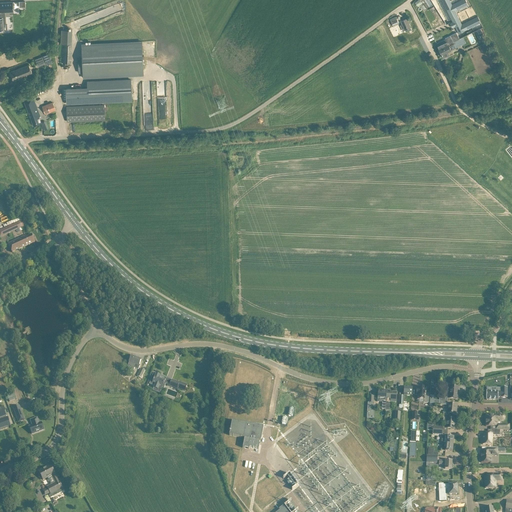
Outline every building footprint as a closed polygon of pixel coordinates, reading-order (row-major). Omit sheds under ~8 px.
[(441,0),(455,26),(458,33),(481,22),(477,16),(462,24),(455,11),(468,4),(465,0),(460,0),(452,4),(449,0),(441,0)] [(13,2),(0,2),(0,11),(4,12),(14,11),(13,2)] [(393,26),(399,24),(396,17),(390,19),(393,26)] [(408,31),(411,29),(410,27),(406,18),(401,21),(402,24),(400,25),(402,30),(407,28),(408,31)] [(485,38),(480,29),(475,32),(479,41),(485,38)] [(459,38),(457,33),(445,38),(446,39),(436,44),(440,50),(446,47),(445,46),(448,45),(448,44),(459,38)] [(446,47),(440,50),(441,54),(442,55),(443,58),(449,55),(447,52),(463,44),(460,38),(459,38),(448,44),(448,45),(445,46),(446,47)] [(487,41),(482,44),(485,51),(491,48),(487,41)] [(83,77),(144,74),(142,42),(82,44),(82,59),(78,59),(79,72),(83,72),(83,77)] [(35,59),(38,67),(46,63),(47,65),(53,63),(49,53),(35,59)] [(13,80),(32,73),(29,65),(10,72),(13,80)] [(67,103),(132,100),(131,79),(87,81),(88,88),(66,89),(67,103)] [(34,98),(25,101),(34,125),(41,122),(39,116),(40,116),(34,98)] [(45,114),(56,110),(53,102),(42,106),(45,114)] [(67,121),(74,121),(105,119),(104,105),(67,107),(67,121)] [(24,227),(21,221),(5,228),(8,234),(24,227)] [(8,244),(12,253),(35,242),(32,235),(27,237),(26,236),(8,244)] [(139,365),(141,360),(131,356),(128,367),(127,369),(130,370),(131,368),(134,369),(135,368),(138,369),(140,365),(139,365)] [(153,374),(149,384),(154,386),(153,391),(160,393),(162,388),(164,389),(165,385),(163,384),(165,381),(166,378),(160,376),(159,376),(160,375),(157,374),(157,375),(156,374),(155,375),(153,374)] [(180,382),(179,383),(172,380),(170,386),(177,389),(178,388),(185,391),(187,385),(180,382)] [(399,397),(399,406),(403,406),(403,403),(407,403),(407,395),(409,395),(412,396),(412,388),(410,387),(404,387),(404,392),(403,395),(403,397),(399,397)] [(422,388),(419,388),(419,389),(416,389),(416,396),(418,396),(418,400),(424,400),(424,403),(428,403),(429,394),(426,394),(426,388),(425,388),(425,387),(423,387),(422,388)] [(458,392),(458,388),(450,387),(450,388),(449,397),(449,399),(452,399),(457,400),(458,395),(457,395),(457,392),(458,392)] [(507,398),(507,388),(501,388),(501,391),(492,391),(492,392),(486,392),(486,393),(485,393),(485,396),(486,396),(486,400),(498,400),(498,397),(501,397),(501,398),(507,398)] [(283,392),(280,406),(289,408),(292,394),(283,392)] [(378,397),(378,400),(382,401),(382,410),(385,410),(386,392),(378,392),(378,397)] [(386,392),(385,410),(385,411),(390,411),(391,400),(396,400),(396,393),(395,393),(396,392),(391,392),(391,393),(386,392)] [(10,401),(17,399),(15,393),(8,395),(10,401)] [(447,405),(447,401),(439,401),(430,400),(429,409),(433,409),(434,404),(439,405),(447,405)] [(443,413),(443,416),(448,416),(448,414),(451,414),(456,415),(456,410),(455,410),(456,406),(457,406),(457,405),(452,405),(449,404),(448,413),(443,413)] [(17,419),(23,417),(19,406),(13,408),(17,419)] [(0,430),(11,426),(7,417),(4,418),(3,417),(7,416),(3,407),(0,408),(0,430)] [(500,421),(500,415),(486,415),(486,416),(486,419),(486,427),(497,427),(497,430),(509,430),(509,425),(497,425),(497,421),(500,421)] [(444,417),(443,423),(447,423),(447,429),(450,429),(454,429),(455,429),(454,429),(454,424),(455,424),(455,420),(448,419),(448,417),(444,417)] [(38,432),(44,430),(41,422),(39,423),(37,418),(31,421),(32,426),(29,427),(32,434),(38,431),(38,432)] [(263,428),(264,428),(232,422),(229,435),(229,436),(244,439),(243,448),(249,449),(250,448),(259,449),(260,445),(259,444),(260,441),(261,442),(261,441),(263,428)] [(483,439),(482,445),(492,445),(492,438),(492,436),(500,436),(500,430),(488,430),(488,434),(483,434),(483,439)] [(446,437),(442,436),(441,444),(442,444),(453,445),(454,437),(446,437)] [(442,444),(441,451),(445,451),(447,452),(452,452),(453,445),(442,444)] [(496,451),(496,448),(487,448),(487,451),(482,451),(481,451),(481,455),(481,458),(481,463),(491,463),(491,459),(491,458),(490,458),(490,456),(491,456),(498,456),(498,452),(498,451),(496,451)] [(439,461),(438,465),(441,465),(445,465),(445,469),(447,469),(452,469),(453,469),(453,465),(452,465),(452,461),(447,461),(441,461),(439,461)] [(39,475),(39,476),(39,477),(39,478),(40,478),(41,478),(41,479),(42,478),(43,480),(48,478),(47,477),(51,475),(55,483),(47,487),(48,488),(50,493),(51,494),(49,496),(50,498),(64,491),(62,488),(59,481),(58,481),(55,474),(50,465),(49,466),(50,466),(51,467),(47,469),(47,467),(39,472),(40,474),(39,474),(39,475)] [(283,479),(292,491),(298,486),(289,474),(283,479)] [(496,489),(496,481),(500,481),(500,475),(488,475),(488,477),(484,477),(484,484),(485,484),(485,488),(496,489)] [(440,501),(439,501),(446,501),(446,495),(449,494),(449,495),(458,495),(457,484),(443,485),(444,494),(440,495),(440,501)] [(299,511),(291,500),(284,505),(285,506),(284,507),(283,506),(279,509),(280,510),(277,511),(299,511)]
